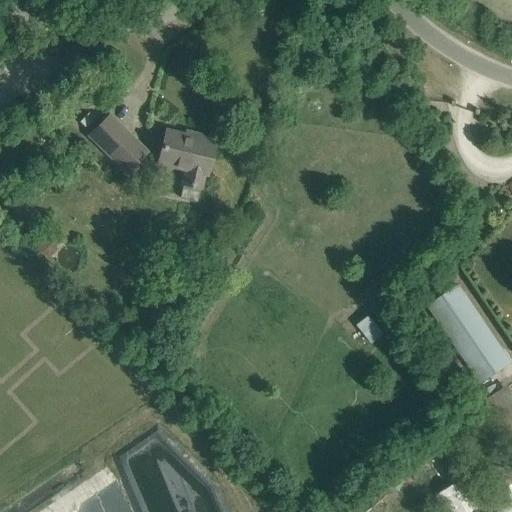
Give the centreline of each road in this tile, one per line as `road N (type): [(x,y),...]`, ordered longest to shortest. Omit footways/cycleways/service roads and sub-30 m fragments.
road 1 (unclassified): [(199,0),(116,26),(79,26),(0,2)]
road 2 (unclassified): [(511,78),(465,58),(394,0)]
